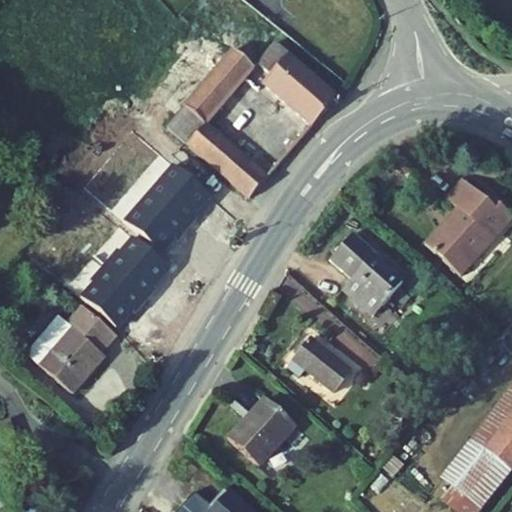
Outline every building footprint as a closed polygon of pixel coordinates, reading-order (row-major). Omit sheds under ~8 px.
[(266,88),(293,57),(280,46),(259,70),(253,76),(266,88)] [(206,66),(217,76),(230,61),(219,51),(206,66)] [(217,76),(188,109),(209,127),(253,76),(259,70),(238,52),(230,61),(217,76)] [(293,57),(266,88),(316,130),(342,100),(293,57)] [(188,109),(169,130),(189,149),(209,127),(188,109)] [(260,175),(209,127),(189,149),(251,204),(281,169),(272,161),(260,175)] [(443,233),(428,249),(457,276),(486,245),(488,247),(511,221),(511,216),(491,197),(487,203),(464,181),(446,201),(464,216),(446,236),(443,233)] [(356,234),(332,261),(355,282),(347,291),(377,318),(405,286),(391,273),(394,269),(356,234)] [(50,320),(21,359),(70,395),(97,358),(94,356),(110,335),(75,309),(62,328),(50,320)] [(295,368),(334,402),(353,380),(313,346),(295,368)] [(459,510),(457,511),(491,511),(511,485),(511,394),(438,494),(459,510)] [(270,404),(234,445),(265,471),(300,431),(270,404)] [(198,496),(186,511),(253,511),(231,493),(218,511),(198,496)]
